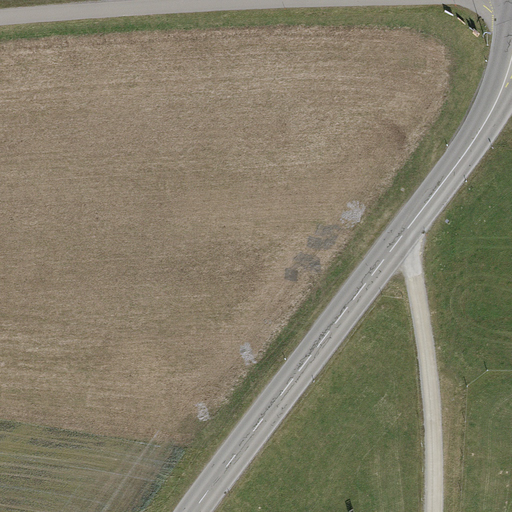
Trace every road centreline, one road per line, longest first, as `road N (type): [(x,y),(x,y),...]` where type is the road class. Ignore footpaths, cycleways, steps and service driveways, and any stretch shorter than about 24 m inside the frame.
road 1 (tertiary): [(200,511),(490,124),(511,73)]
road 2 (track): [(435,511),(432,369),(411,232)]
